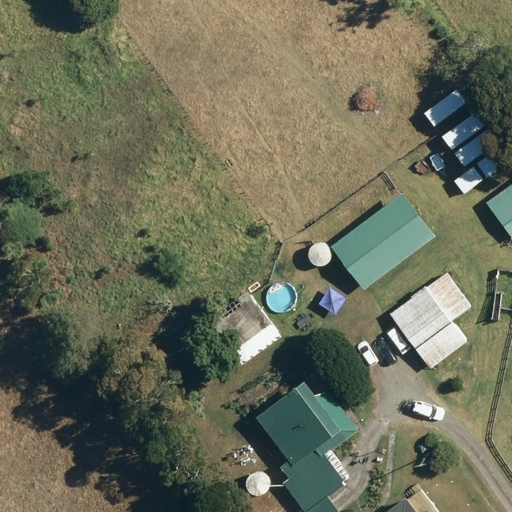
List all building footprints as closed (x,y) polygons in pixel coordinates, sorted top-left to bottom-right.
[(488,181),(474,163),(503,139),(479,110),(444,139),(468,168),(465,171),(467,174),(455,184),(467,199),(488,181)] [(511,183),(487,203),(511,235),(511,183)] [(437,236),(404,194),(333,248),(369,291),(437,236)] [(472,308),(447,273),(390,314),(430,371),(470,342),(454,321),(472,308)] [(284,336),(249,290),(209,321),(244,366),(284,336)] [(306,381),(258,419),(289,458),(280,465),(290,477),(283,483),(306,511),(305,511),(440,511),(420,486),(387,511),(341,511),(330,498),(354,479),(333,453),(361,430),(328,388),(319,396),(306,381)]
